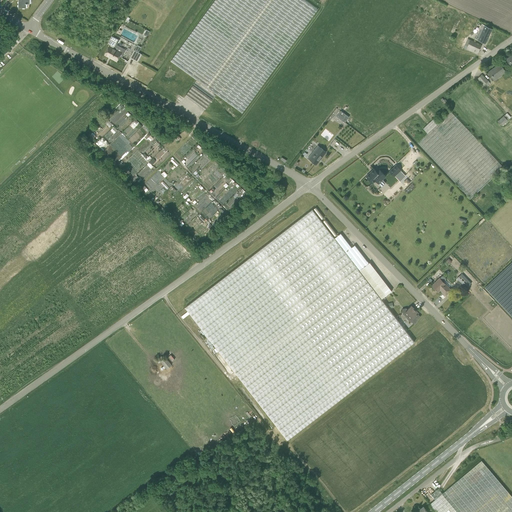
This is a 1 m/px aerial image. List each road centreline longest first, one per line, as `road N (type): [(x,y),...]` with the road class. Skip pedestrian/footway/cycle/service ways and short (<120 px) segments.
road 1 (unclassified): [(0,410),(309,185)]
road 2 (tertiary): [(309,185),(28,29)]
road 3 (tertiary): [(491,370),(309,185)]
road 4 (unclassified): [(309,185),(511,39)]
